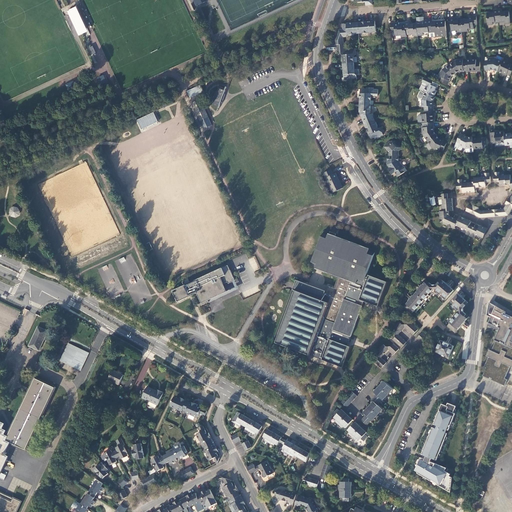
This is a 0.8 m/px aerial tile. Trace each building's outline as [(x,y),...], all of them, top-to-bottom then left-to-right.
[(87,32),(76,6),(67,10),(77,36),(87,32)] [(502,8),(498,9),(499,22),(504,21),(505,23),(510,22),(509,11),(502,12),(502,8)] [(499,22),(498,9),(493,9),(493,12),(486,13),(487,24),(493,24),(492,22),(499,22)] [(474,25),(477,25),(476,16),(473,16),(469,17),(469,19),(462,20),(462,32),(468,31),(468,30),(474,29),(474,25)] [(423,17),(416,18),(416,24),(417,36),(421,35),(421,33),(429,33),(428,20),(423,21),(423,17)] [(457,32),(462,32),(462,20),(455,21),(454,18),(451,18),(452,31),(457,30),(457,32)] [(432,22),(432,20),(428,20),(429,33),(435,32),(435,37),(446,36),(445,21),(432,22)] [(374,21),(357,22),(358,33),(376,32),(375,28),(374,21)] [(358,33),(357,22),(341,24),(342,29),(339,30),(333,46),(336,45),(344,45),(344,42),(343,38),(347,37),(347,36),(353,35),(354,34),(358,33)] [(412,36),(417,36),(416,24),(409,25),(409,22),(405,22),(405,25),(406,35),(412,34),(412,36)] [(390,23),(391,32),(395,32),(395,36),(401,35),(401,37),(406,37),(406,35),(405,25),(398,25),(398,23),(393,23),(390,23)] [(344,45),(336,45),(337,53),(340,52),(344,55),(344,56),(342,58),(342,64),(354,63),(353,57),(356,54),(356,49),(344,50),(344,45)] [(480,70),(479,60),(475,60),(475,58),(466,59),(466,61),(467,70),(467,72),(476,71),(476,70),(480,70)] [(467,70),(466,61),(462,61),(462,59),(458,60),(457,60),(455,60),(448,65),(455,74),(459,71),(463,70),(463,71),(467,70)] [(492,69),(497,71),(501,62),(494,59),(492,59),(487,59),(487,62),(483,62),(484,70),(488,70),(489,69),(492,69)] [(509,76),(511,70),(511,68),(509,67),(510,66),(501,62),(497,71),(505,75),(506,74),(509,76)] [(354,63),(342,64),(344,75),(343,76),(342,77),(343,81),(357,80),(357,75),(360,75),(359,69),(354,69),(354,63)] [(455,74),(448,65),(442,69),(441,72),(440,72),(438,76),(436,75),(434,78),(439,80),(447,84),(449,81),(449,80),(451,77),(455,74)] [(97,77),(100,84),(106,82),(104,75),(97,77)] [(427,83),(423,92),(425,93),(433,97),(436,91),(434,90),(436,88),(438,84),(424,77),(422,81),(426,84),(426,83),(427,83)] [(68,90),(76,86),(73,80),(65,85),(68,90)] [(201,84),(187,91),(190,98),(204,91),(201,84)] [(359,105),(372,105),(373,101),(371,101),(371,96),(378,96),(378,90),(373,89),(373,88),(366,87),(366,88),(362,89),(362,93),(360,94),(359,105)] [(226,90),(219,88),(218,91),(216,91),(212,103),(220,107),(221,104),(222,103),(225,94),(225,93),(226,90)] [(424,106),(425,110),(434,109),(433,105),(432,101),(434,97),(433,97),(425,93),(423,92),(420,91),(418,96),(418,98),(422,100),(422,102),(422,106),(424,106)] [(201,121),(209,117),(200,99),(197,99),(198,100),(193,103),(201,121)] [(372,109),(372,105),(359,105),(359,110),(360,110),(360,114),(361,118),(360,118),(363,124),(374,119),(371,113),(369,114),(370,109),(372,109)] [(434,109),(425,110),(425,114),(419,115),(418,116),(419,124),(423,124),(424,123),(433,123),(434,123),(433,114),(434,113),(434,109)] [(154,112),(136,119),(141,129),(158,122),(154,112)] [(378,129),(374,119),(363,124),(369,139),(373,138),(374,138),(376,138),(377,138),(380,137),(380,136),(383,135),(382,132),(383,131),(381,127),(378,129)] [(433,127),(433,123),(424,123),(424,127),(421,127),(422,132),(423,132),(423,135),(428,141),(436,135),(433,130),(433,127)] [(490,133),(492,144),(505,142),(505,134),(504,132),(490,133)] [(464,136),(460,134),(456,143),(454,147),(458,148),(459,147),(463,149),(463,148),(466,149),(466,152),(474,151),(474,149),(474,148),(473,138),(473,137),(467,138),(464,136)] [(441,140),(436,135),(428,141),(432,147),(435,149),(434,149),(438,151),(440,149),(443,151),(447,142),(445,141),(444,142),(441,140)] [(487,145),(486,137),(473,138),(474,148),(474,149),(483,148),(483,146),(487,145)] [(399,159),(399,151),(403,148),(394,140),(394,141),(393,139),(389,140),(390,141),(389,142),(388,142),(383,146),(392,153),(391,159),(399,159)] [(388,159),(387,159),(387,164),(390,168),(388,170),(392,175),(395,172),(398,176),(407,170),(403,165),(402,166),(398,161),(399,159),(391,159),(388,159)] [(331,169),(324,173),(334,192),(343,187),(336,173),(334,174),(331,169)] [(511,178),(510,174),(500,175),(499,172),(494,172),(495,176),(494,176),(494,182),(499,181),(500,185),(511,185),(511,188),(511,178)] [(491,182),(490,176),(489,176),(489,173),(484,173),(484,177),(473,178),(474,182),(462,183),(462,179),(457,180),(457,183),(456,183),(457,189),(462,189),(462,193),(475,192),(475,187),(485,187),(485,183),(491,182)] [(453,211),(452,198),(448,199),(447,193),(441,194),(441,195),(438,195),(438,199),(442,199),(443,211),(439,212),(440,222),(453,229),(456,225),(466,230),(465,234),(474,238),(476,235),(483,238),(487,229),(480,226),(478,229),(469,225),(471,221),(460,216),(458,220),(450,216),(449,211),(453,211)] [(511,206),(511,195),(509,198),(508,197),(504,204),(505,205),(503,208),(481,211),(478,209),(478,208),(472,204),(471,206),(468,204),(465,210),(480,217),(507,215),(511,206)] [(19,208),(10,207),(9,216),(18,217),(19,208)] [(367,274),(376,251),(335,237),(337,233),(330,231),(329,234),(323,232),(311,265),(339,276),(335,288),(329,285),(327,290),(297,279),(293,291),(275,340),(277,341),(276,342),(323,359),(344,367),(351,347),(348,345),(363,306),(362,306),(364,301),(379,306),(388,281),(367,274)] [(254,256),(248,259),(253,271),(259,269),(254,256)] [(185,285),(177,288),(178,291),(174,293),(176,297),(178,296),(180,301),(185,299),(184,298),(197,292),(202,303),(209,300),(217,296),(228,291),(224,283),(228,281),(229,283),(234,281),(233,279),(235,279),(228,265),(188,283),(185,285)] [(412,295),(407,300),(408,301),(404,307),(412,314),(414,311),(416,313),(433,293),(437,293),(445,300),(454,291),(451,288),(452,287),(447,282),(446,283),(441,279),(436,285),(432,286),(427,280),(422,285),(421,284),(417,290),(418,291),(413,296),(412,295)] [(468,303),(458,294),(450,302),(453,304),(452,306),(455,309),(455,313),(448,321),(450,323),(447,326),(455,333),(460,327),(462,328),(466,323),(465,322),(469,317),(463,312),(463,308),(468,303)] [(496,306),(488,323),(500,328),(499,330),(494,340),(496,341),(492,351),(489,350),(487,356),(489,357),(484,367),(486,368),(483,376),(489,379),(490,378),(492,378),(491,380),(505,386),(507,380),(505,378),(510,367),(511,367),(511,342),(510,341),(511,336),(511,316),(505,314),(505,312),(506,312),(496,306)] [(401,348),(406,342),(398,334),(401,331),(405,327),(413,335),(418,329),(410,322),(407,325),(402,325),(400,322),(396,326),(393,329),(395,332),(396,337),(393,340),(401,348)] [(51,330),(41,325),(32,343),(38,346),(37,347),(41,349),(45,341),(44,341),(47,337),(51,330)] [(405,351),(410,357),(413,354),(418,354),(421,356),(428,348),(425,345),(425,341),(428,338),(422,333),(417,338),(423,343),(415,351),(410,346),(405,351)] [(451,344),(444,341),(444,342),(441,340),(435,352),(438,353),(441,356),(445,356),(448,358),(454,347),(451,345),(451,344)] [(76,366),(85,349),(71,343),(63,359),(76,366)] [(399,349),(393,344),(390,347),(386,347),(383,344),(375,352),(378,355),(378,360),(376,363),(381,368),(386,363),(381,358),(388,349),(394,354),(399,349)] [(92,353),(85,349),(76,366),(83,370),(92,353)] [(140,386),(151,363),(146,361),(135,383),(140,386)] [(126,375),(115,370),(110,380),(121,385),(126,375)] [(0,510),(3,511),(17,511),(23,501),(0,489),(0,473),(9,455),(5,453),(10,442),(28,451),(57,387),(37,377),(9,434),(0,429),(0,510)] [(380,388),(388,395),(393,389),(385,382),(380,388)] [(144,398),(161,406),(167,393),(159,389),(158,391),(149,386),(144,398)] [(374,397),(380,403),(382,400),(383,400),(388,395),(380,388),(375,393),(377,395),(374,397)] [(354,399),(357,396),(352,391),(349,394),(354,399)] [(179,399),(174,397),(170,406),(182,412),(182,410),(186,412),(190,404),(183,401),(183,399),(180,398),(179,399)] [(370,408),(378,415),(383,410),(378,405),(380,403),(374,397),(371,400),(374,402),(374,403),(370,408)] [(350,404),(344,399),(342,402),(347,408),(350,404)] [(205,416),(207,411),(197,406),(197,405),(191,402),(190,402),(190,404),(186,412),(186,413),(198,418),(199,413),(205,416)] [(451,492),(452,478),(450,476),(451,474),(445,471),(447,468),(431,462),(432,459),(437,460),(447,434),(446,433),(447,430),(449,430),(456,414),(454,413),(456,406),(448,403),(447,406),(445,405),(442,404),(434,425),(436,425),(436,426),(435,428),(433,428),(422,454),(424,455),(422,458),(420,458),(418,464),(418,465),(416,470),(418,471),(417,473),(445,488),(451,492)] [(366,415),(364,418),(369,423),(372,420),(373,421),(378,415),(370,408),(365,413),(366,415)] [(335,421),(339,424),(347,416),(344,413),(345,412),(342,409),(340,411),(338,409),(334,413),(336,415),(334,417),(336,419),(335,421)] [(244,426),(248,418),(238,412),(232,421),(241,426),(242,424),(244,426)] [(346,428),(353,420),(350,417),(349,418),(347,416),(339,424),(342,428),(344,426),(346,428)] [(252,420),(248,418),(244,426),(246,427),(245,429),(250,432),(257,420),(253,418),(252,420)] [(260,422),(257,420),(250,432),(255,434),(256,432),(258,434),(264,424),(260,422)] [(359,425),(355,422),(348,430),(350,432),(349,434),(352,437),(360,428),(358,426),(359,425)] [(203,448),(204,447),(212,443),(210,440),(212,439),(209,433),(207,434),(203,426),(198,428),(201,433),(197,435),(203,448)] [(269,427),(263,437),(266,438),(265,440),(269,443),(276,431),(273,429),(272,430),(271,432),(270,431),(271,429),(269,427)] [(360,428),(352,437),(356,440),(358,439),(360,441),(361,439),(364,441),(367,437),(365,435),(367,433),(364,430),(363,431),(360,428)] [(276,431),(269,443),(274,446),(275,444),(278,445),(279,443),(282,439),(282,438),(278,436),(279,433),(280,433),(276,431)] [(119,446),(114,449),(118,458),(120,457),(122,459),(129,456),(123,446),(125,445),(122,438),(117,441),(119,446)] [(284,451),(289,454),(295,442),(292,441),(291,443),(287,441),(286,442),(284,446),(283,448),(285,449),(284,451)] [(299,447),(298,447),(299,445),(299,444),(295,442),(289,454),(293,457),(295,455),(297,456),(303,447),(300,445),(299,447)] [(214,458),(216,463),(217,465),(218,462),(219,458),(217,453),(218,452),(215,446),(214,447),(212,443),(204,447),(206,451),(205,451),(210,461),(214,458)] [(134,446),(132,447),(134,457),(136,457),(137,460),(144,458),(141,444),(134,445),(134,446)] [(179,457),(180,460),(186,456),(186,455),(185,453),(187,452),(185,448),(183,449),(182,447),(181,446),(175,450),(179,457)] [(307,462),(310,454),(304,450),(305,448),(303,447),(297,456),(307,462)] [(114,449),(111,450),(105,454),(110,465),(117,462),(116,459),(118,458),(114,449)] [(176,459),(179,457),(175,450),(162,457),(162,458),(165,464),(170,462),(171,464),(177,461),(176,459)] [(163,465),(165,464),(162,458),(160,459),(159,456),(152,460),(158,471),(164,468),(164,467),(163,465)] [(253,464),(247,468),(250,474),(260,469),(261,471),(263,470),(263,472),(262,473),(262,475),(263,477),(264,478),(265,478),(273,474),(267,461),(255,468),(253,464)] [(325,464),(322,471),(330,473),(332,466),(325,464)] [(109,471),(104,465),(97,472),(103,480),(109,475),(107,473),(109,471)] [(194,474),(194,472),(191,467),(184,471),(188,477),(194,474)] [(132,480),(139,479),(138,471),(131,473),(132,480)] [(181,481),(188,477),(184,471),(178,474),(181,481)] [(151,485),(157,482),(154,475),(147,478),(151,485)] [(118,482),(123,487),(128,482),(123,477),(118,482)] [(151,485),(147,478),(141,482),(144,488),(151,485)] [(234,487),(231,480),(227,479),(222,478),(227,486),(223,488),(227,497),(228,497),(230,501),(228,501),(230,505),(232,504),(236,511),(246,511),(244,506),(245,505),(244,502),(242,503),(239,496),(235,490),(237,489),(236,486),(234,487)] [(339,490),(351,490),(352,490),(352,486),(352,482),(349,482),(349,479),(344,479),(343,482),(341,482),(341,485),(339,485),(339,490)] [(103,484),(97,480),(89,492),(96,496),(98,492),(100,494),(104,488),(102,487),(103,484)] [(293,504),(296,495),(293,494),(293,492),(285,490),(285,491),(279,489),(277,490),(275,494),(277,494),(276,498),(277,500),(281,501),(282,500),(293,504)] [(124,490),(118,493),(121,500),(128,497),(124,490)] [(208,508),(217,503),(210,490),(207,491),(206,490),(203,491),(204,493),(197,496),(204,509),(208,508)] [(352,490),(351,490),(339,490),(339,495),(341,495),(341,498),(343,498),(343,501),(349,501),(349,498),(351,498),(352,494),(352,490)] [(485,492),(479,490),(476,497),(482,499),(485,492)] [(96,496),(89,492),(81,505),(88,509),(89,506),(92,507),(95,502),(93,500),(96,496)] [(183,500),(187,508),(191,506),(191,507),(195,505),(198,511),(199,511),(204,509),(197,496),(197,495),(196,494),(193,495),(192,494),(189,495),(190,497),(183,500)] [(299,495),(296,504),(306,508),(308,511),(315,511),(316,511),(317,508),(318,508),(314,499),(310,498),(309,499),(299,495)] [(170,505),(167,506),(168,508),(170,511),(172,511),(173,511),(182,511),(184,510),(184,509),(187,508),(183,500),(177,503),(176,502),(173,503),(174,505),(171,506),(170,505)] [(81,505),(79,503),(75,510),(77,511),(76,511),(88,511),(90,510),(88,509),(81,505)]
